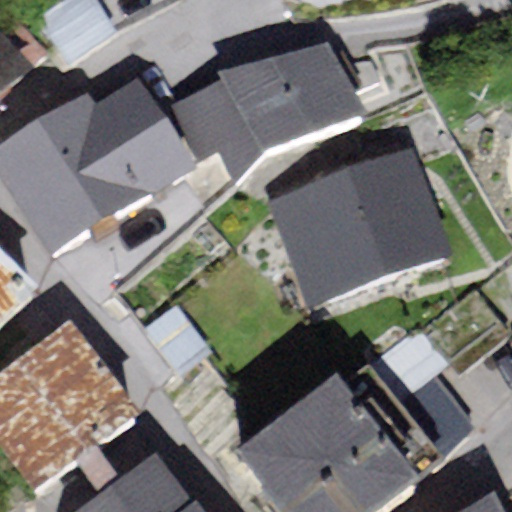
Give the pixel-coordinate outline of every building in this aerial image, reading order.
[(86,0),(49,0),(23,20),(62,69),(111,31),(86,0)] [(0,101),(34,70),(0,34),(0,101)] [(331,49),(212,82),(237,149),(364,114),(331,49)] [(144,89),(2,183),(62,274),(204,180),(144,89)] [(413,157),(262,210),(302,323),(453,270),(413,157)] [(0,257),(0,332),(44,291),(0,257)] [(71,325),(0,383),(0,463),(33,502),(155,427),(71,325)] [(345,388),(239,473),(270,511),(352,511),(408,467),(345,388)] [(70,511),(193,511),(148,453),(70,511)]
